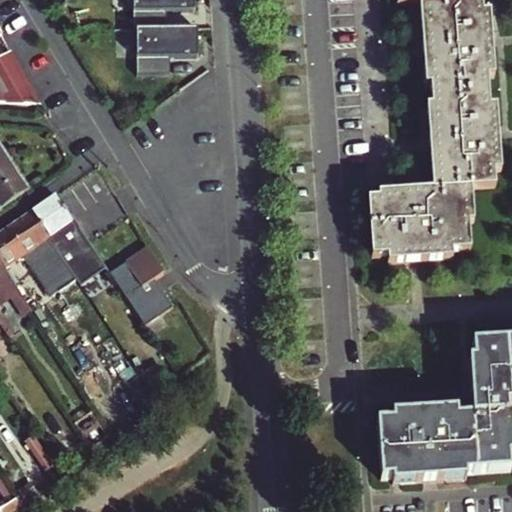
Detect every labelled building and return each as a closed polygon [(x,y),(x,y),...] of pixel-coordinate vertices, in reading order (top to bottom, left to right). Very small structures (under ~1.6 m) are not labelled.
[(129,0),(130,34),(133,34),(163,34),(163,17),(192,17),(191,0),(129,0)] [(396,0),(397,6),(419,5),(425,89),(431,89),(432,107),(426,107),(432,192),(379,196),(379,202),(368,202),(372,259),(388,258),(389,265),(454,260),(453,254),(471,252),(470,224),(474,224),(474,207),(472,192),(496,190),(495,174),(502,173),(498,107),(491,108),(489,80),(494,79),(490,15),(483,15),(482,0),(463,0),(455,1),(454,0),(396,0)] [(163,34),(133,34),(133,80),(166,80),(166,63),(195,63),(195,33),(166,34),(163,34)] [(0,103),(40,106),(10,55),(0,60),(0,103)] [(0,208),(27,191),(0,150),(0,208)] [(55,197),(29,215),(72,278),(75,282),(81,291),(106,274),(55,197)] [(72,278),(29,215),(0,234),(0,268),(3,272),(22,258),(36,280),(48,271),(60,287),(72,278)] [(148,251),(109,278),(143,328),(171,311),(154,283),(163,277),(148,251)] [(3,272),(0,268),(0,303),(7,299),(21,318),(29,312),(3,272)] [(36,280),(50,299),(75,282),(72,278),(60,287),(48,271),(36,280)] [(511,342),(473,345),(475,362),(469,362),(473,416),(459,418),(458,411),(392,416),(393,424),(378,425),(382,482),(392,481),(392,486),(467,481),(467,476),(510,473),(509,457),(511,456),(511,419),(511,414),(509,415),(508,405),(511,405),(511,342)] [(0,504),(0,508),(2,511),(11,511),(20,506),(13,496),(0,504)]
